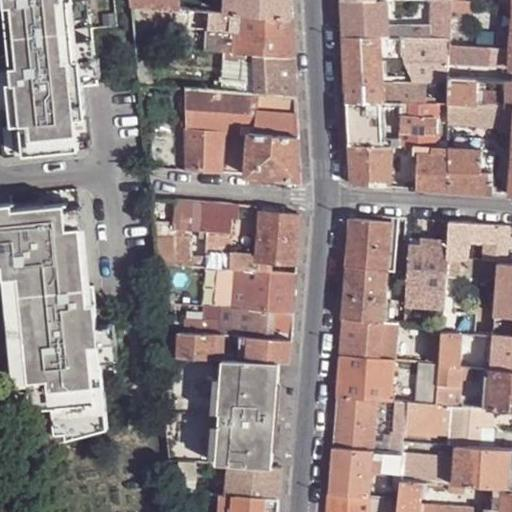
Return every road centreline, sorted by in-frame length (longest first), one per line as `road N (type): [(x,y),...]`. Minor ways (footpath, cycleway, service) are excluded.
road 1 (tertiary): [(326,196),(302,511)]
road 2 (tertiary): [(317,0),(326,196)]
road 3 (residential): [(326,196),(511,209)]
road 4 (residential): [(159,184),(326,196)]
